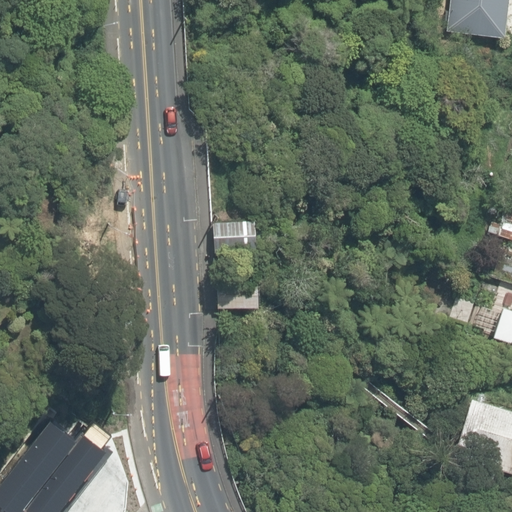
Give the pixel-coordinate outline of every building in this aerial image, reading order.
[(506,0),(448,0),(445,32),(501,40),(506,0)] [(511,240),(511,199),(508,198),(500,225),(478,218),(474,229),(511,240)] [(251,220),(211,222),(212,254),(253,251),(251,220)] [(215,280),(216,308),(254,306),(252,278),(215,280)] [(477,304),(503,313),(509,295),(483,286),(477,304)] [(511,320),(503,347),(511,349),(511,320)] [(511,410),(469,398),(451,454),(511,473),(511,410)]
